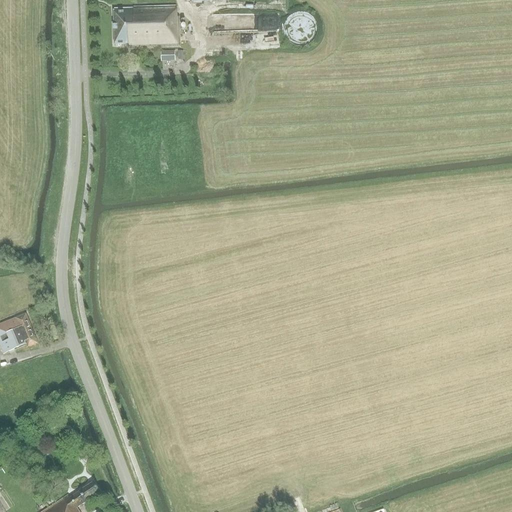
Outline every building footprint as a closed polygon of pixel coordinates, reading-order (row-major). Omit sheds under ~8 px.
[(177,7),(160,7),(133,8),(133,9),(114,10),(115,45),(129,44),(129,49),(180,47),(180,17),(177,17),(177,7)] [(284,26),(284,31),(284,35),(286,39),(289,42),(293,44),(297,46),(301,46),(305,46),(309,44),(312,41),(315,38),(317,34),(317,30),(317,26),(316,22),(313,18),(310,15),(306,13),(302,12),(298,12),(294,14),(290,16),(287,19),(285,22),(284,26)] [(161,62),(175,62),(175,51),(161,51),(161,62)] [(27,348),(38,344),(26,314),(0,324),(0,342),(5,354),(26,345),(27,348)] [(79,511),(76,508),(99,493),(93,483),(70,498),(68,495),(42,511),(79,511)]
